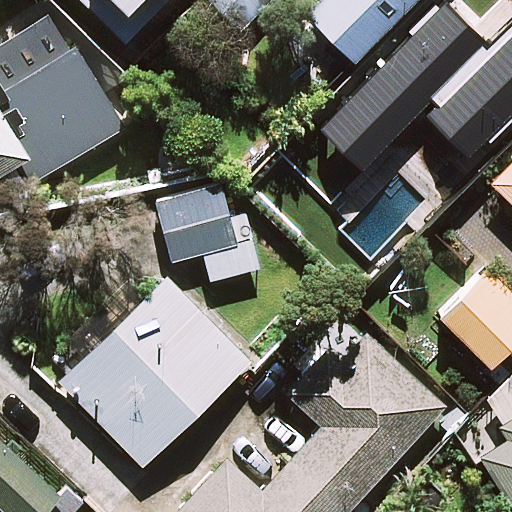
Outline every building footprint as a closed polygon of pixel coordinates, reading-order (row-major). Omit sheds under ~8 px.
[(85,0),(121,36),(158,0),(210,0),(238,28),(266,0),(85,0)] [(411,0),(318,0),(306,12),(352,58),(411,0)] [(440,0),(319,117),(362,160),(421,99),(469,143),(511,98),(511,15),(489,38),(456,0),(440,0)] [(0,85),(0,169),(17,160),(28,180),(122,125),(73,42),(0,85)] [(415,232),(478,171),(454,146),(425,174),(394,142),(348,188),(387,228),(400,216),(415,232)] [(511,155),(490,177),(511,200),(511,155)] [(245,266),(216,182),(154,204),(172,257),(199,248),(209,278),(245,266)] [(511,337),(511,293),(484,265),(438,312),(488,362),(511,337)] [(247,356),(166,271),(137,298),(122,282),(67,335),(83,352),(58,375),(139,460),(247,356)] [(341,511),(443,403),(349,316),(282,387),(320,422),(260,487),(226,455),(176,509),(179,511),(341,511)] [(511,377),(484,395),(508,435),(480,452),(511,504),(511,377)] [(33,511),(56,488),(0,434),(0,501),(11,511),(33,511)]
